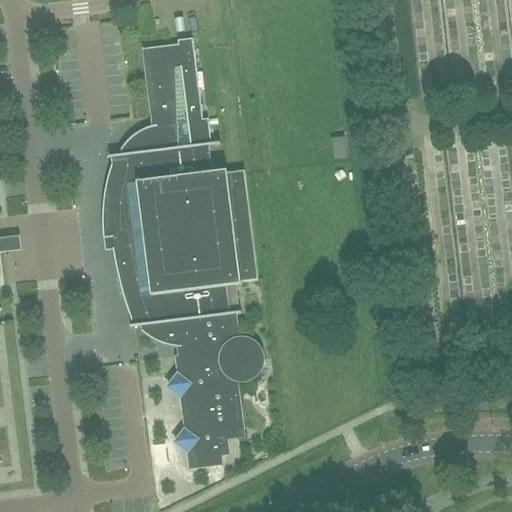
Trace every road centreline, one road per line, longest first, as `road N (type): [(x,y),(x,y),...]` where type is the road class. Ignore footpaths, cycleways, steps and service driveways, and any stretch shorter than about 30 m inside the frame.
road 1 (residential): [(73,502),(16,15),(8,0)]
road 2 (secondary): [(511,447),(417,453),(283,511)]
